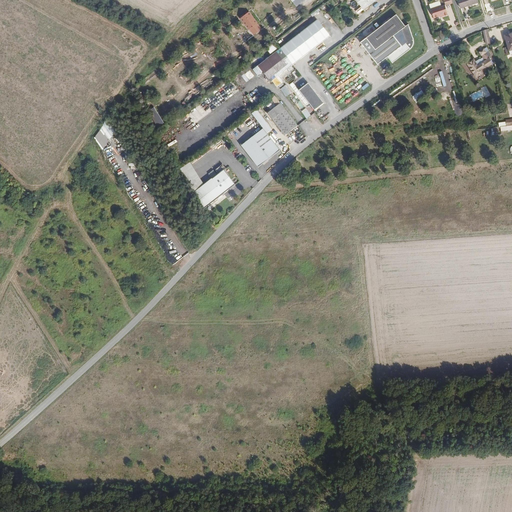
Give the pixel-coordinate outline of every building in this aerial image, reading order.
[(356,0),(365,11),(378,0),(356,0)] [(459,3),(461,12),(480,5),(477,0),(466,0),(459,3)] [(446,9),(443,10),(442,9),(432,13),(435,21),(443,19),(443,20),(449,18),(446,9)] [(254,35),(263,28),(249,11),(240,18),(254,35)] [(407,24),(404,27),(395,15),(360,43),(377,65),(387,57),(392,63),(410,49),(412,45),(413,41),(407,24)] [(279,48),(291,64),(328,36),(315,20),(279,48)] [(485,27),(480,29),(483,42),(488,41),(485,27)] [(511,32),(502,34),(507,51),(511,49),(511,32)] [(488,53),(483,44),(476,49),(480,55),(477,57),(476,56),(472,59),(471,57),(466,61),(474,73),(479,70),(478,67),(482,64),(483,65),(486,63),(489,65),(487,58),(486,54),(488,53)] [(269,82),(291,64),(279,48),(256,66),(269,82)] [(281,89),(286,96),(292,92),(287,84),(281,89)] [(301,92),(317,113),(326,106),(310,86),(301,92)] [(243,103),(247,108),(251,104),(248,100),(243,103)] [(284,135),(297,126),(280,103),(267,114),(284,135)] [(166,126),(154,108),(146,113),(159,131),(166,126)] [(272,157),(280,151),(263,129),(242,146),(258,168),(267,161),(264,158),(269,153),(272,157)] [(222,169),(194,194),(205,207),(224,192),(225,189),(234,184),(222,169)] [(226,191),(229,195),(232,199),(241,192),(235,185),(226,191)]
